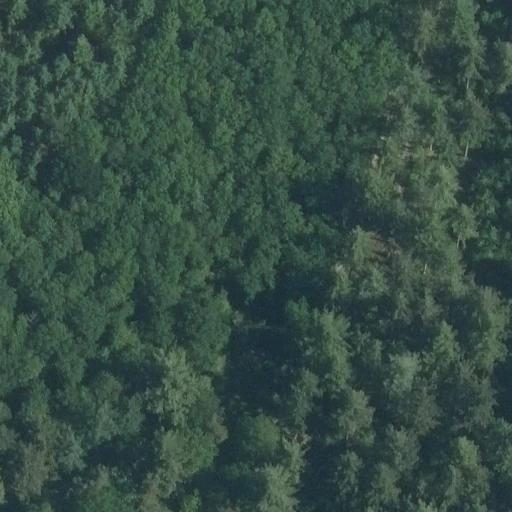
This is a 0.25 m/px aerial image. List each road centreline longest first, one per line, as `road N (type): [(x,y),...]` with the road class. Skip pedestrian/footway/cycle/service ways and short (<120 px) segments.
road 1 (track): [(267,467),(432,0)]
road 2 (track): [(136,511),(184,485),(267,467)]
